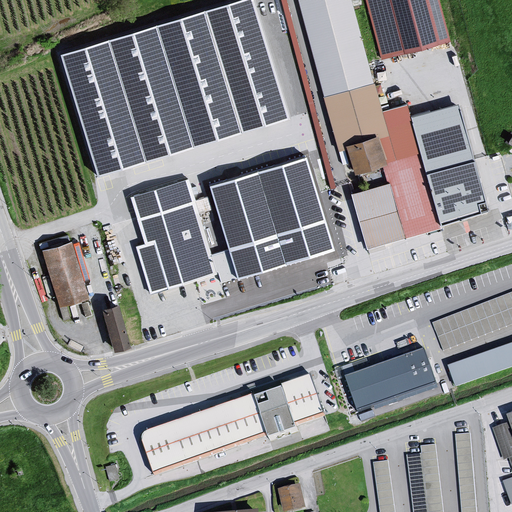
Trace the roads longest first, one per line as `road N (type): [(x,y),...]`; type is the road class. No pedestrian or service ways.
road 1 (tertiary): [(152,357),(511,245)]
road 2 (unclassified): [(511,393),(179,511)]
